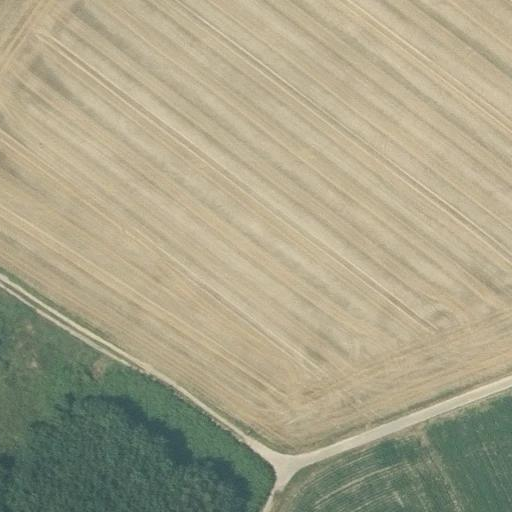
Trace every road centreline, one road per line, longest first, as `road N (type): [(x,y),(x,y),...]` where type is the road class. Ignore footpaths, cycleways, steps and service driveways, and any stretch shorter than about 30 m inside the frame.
road 1 (track): [(282,469),(0,281)]
road 2 (track): [(282,469),(511,382)]
